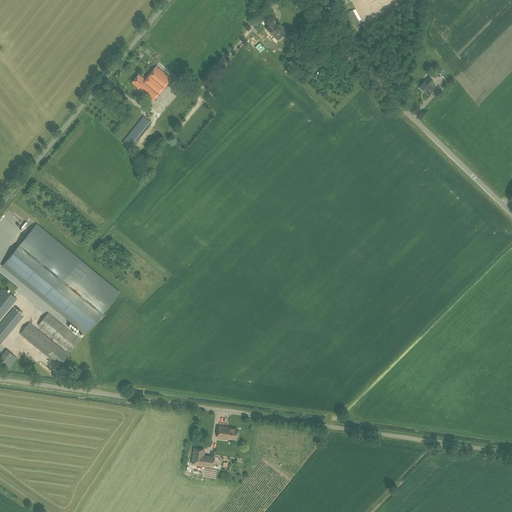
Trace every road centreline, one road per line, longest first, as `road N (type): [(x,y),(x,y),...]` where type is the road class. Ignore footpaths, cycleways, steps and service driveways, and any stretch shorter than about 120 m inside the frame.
road 1 (unclassified): [(511,452),(0,377)]
road 2 (unclassified): [(511,213),(290,0)]
road 3 (unclassified): [(0,205),(168,0)]
